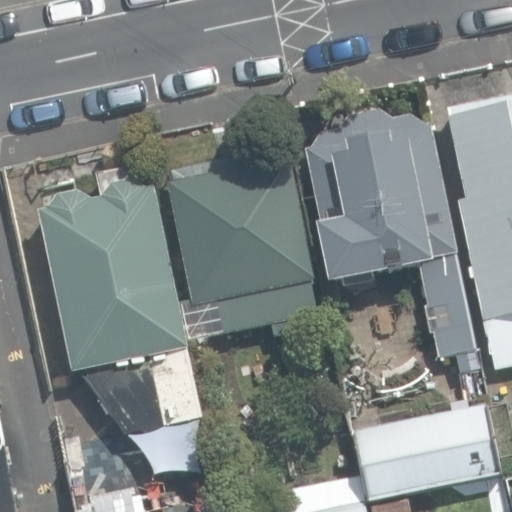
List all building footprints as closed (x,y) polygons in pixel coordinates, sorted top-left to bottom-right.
[(461,202),(497,369),(511,366),(511,96),(449,109),(451,116),(453,128),(468,200),(461,202)] [(416,262),(437,359),(478,350),(458,256),(461,255),(432,124),(428,125),(412,115),(394,119),(380,111),(349,118),(341,130),(322,135),(314,149),(307,151),(335,280),(416,262)] [(219,301),(226,334),(320,315),(313,281),(316,280),(291,158),(170,183),(196,306),(219,301)] [(146,190),(142,167),(97,175),(102,199),(92,201),(78,193),(58,198),(49,211),(41,214),(74,374),(83,372),(126,435),(204,420),(155,188),(146,190)] [(356,430),(370,501),(372,501),(503,475),(489,404),(356,430)] [(0,511),(19,511),(0,415),(0,511)] [(322,486),(325,511),(327,511),(360,507),(356,481),(322,486)] [(412,511),(410,500),(373,509),(373,511),(412,511)] [(452,511),(506,511),(504,500),(452,511)]
